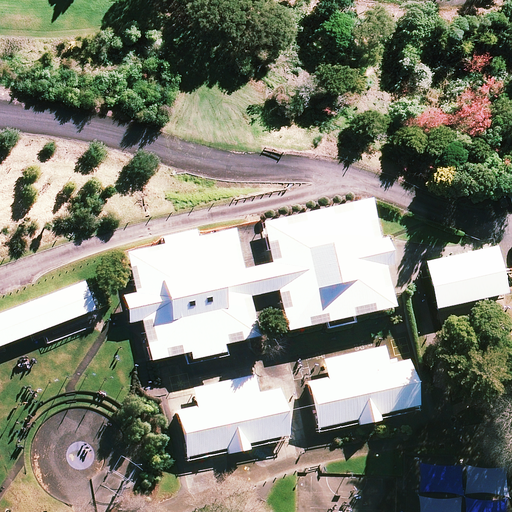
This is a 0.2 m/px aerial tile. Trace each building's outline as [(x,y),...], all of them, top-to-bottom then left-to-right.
[(358,199),(262,223),(287,323),(383,299),(358,199)] [(228,225),(120,251),(147,360),(255,333),(228,225)] [(490,238),(422,252),(432,301),(500,287),(490,238)] [(396,345),(305,368),(320,428),(411,404),(396,345)] [(278,365),(165,397),(182,456),(295,424),(278,365)]
